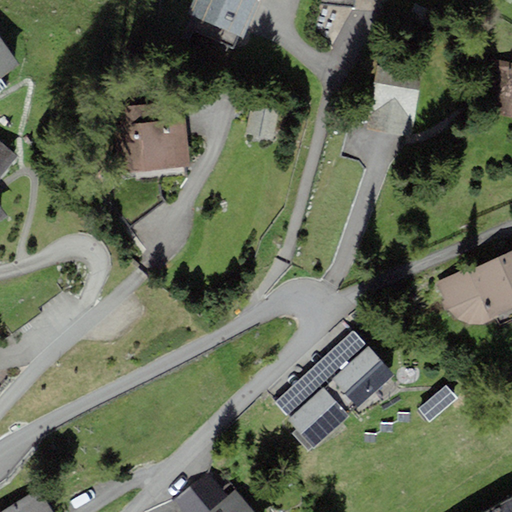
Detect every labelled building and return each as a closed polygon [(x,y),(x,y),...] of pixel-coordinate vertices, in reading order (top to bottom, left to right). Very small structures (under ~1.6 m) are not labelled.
[(193,0),(187,15),(243,39),(260,0),(193,0)] [(0,77),(18,66),(0,39),(0,77)] [(511,63),(486,58),(474,110),(511,118),(511,63)] [(367,131),(412,139),(423,73),(379,65),(367,131)] [(276,143),(281,104),(252,99),(246,139),(276,143)] [(189,167),(182,102),(118,108),(124,174),(189,167)] [(0,143),(0,221),(6,217),(0,208),(0,177),(16,158),(0,143)] [(475,265),(435,283),(446,311),(454,320),(468,325),(481,325),(495,319),(499,328),(511,321),(511,250),(476,267),(475,265)] [(368,348),(353,330),(275,402),(291,419),(324,389),(329,383),(368,348)] [(354,411),(393,376),(368,348),(329,383),(354,411)] [(428,421),(456,398),(446,386),(418,409),(428,421)] [(288,422),(313,449),(349,417),(324,389),(291,419),(288,422)] [(254,511),(231,484),(222,491),(208,476),(173,503),(181,511),(254,511)] [(50,511),(37,490),(0,511),(50,511)] [(511,511),(511,498),(487,511),(511,511)]
